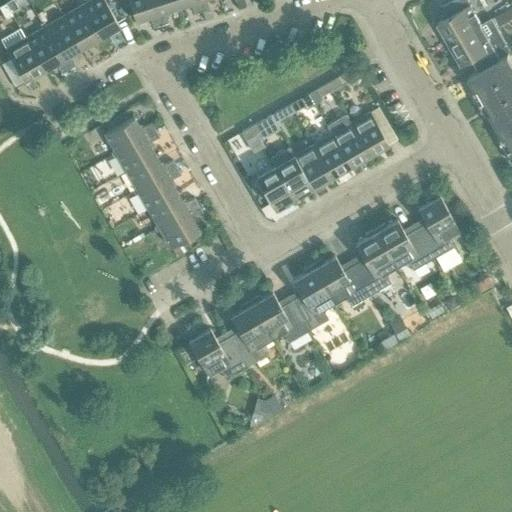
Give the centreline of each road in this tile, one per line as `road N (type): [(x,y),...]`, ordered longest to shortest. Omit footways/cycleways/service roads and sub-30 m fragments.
road 1 (residential): [(452,146),(279,246),(260,247)]
road 2 (residential): [(260,247),(149,60)]
road 3 (residential): [(149,60),(336,0)]
road 4 (residential): [(452,146),(366,0)]
